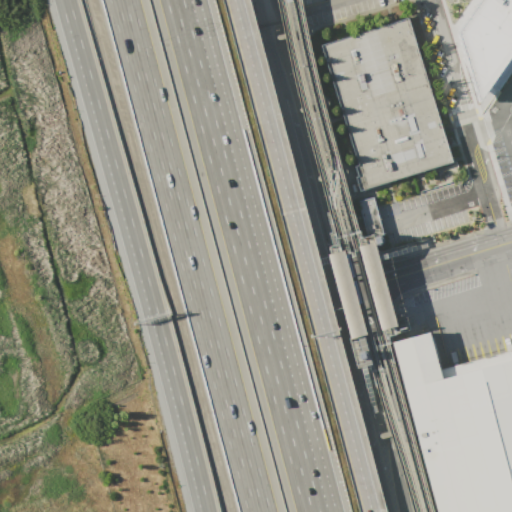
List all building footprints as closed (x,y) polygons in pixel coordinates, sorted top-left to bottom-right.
[(511,66),(496,90),(488,84),(476,102),(468,74),(459,57),(462,56),(454,31),(462,20),(470,3),(472,5),(475,0),(511,0),(511,66)] [(357,190),(450,161),(405,17),(318,44),(356,164),(352,165),(355,175),(353,176),(357,190)] [(355,200),(371,196),(381,234),(365,238),(355,200)] [(372,241),(394,325),(378,329),(355,245),(372,241)] [(325,253),(341,249),(364,333),(348,338),(325,253)] [(435,511),(389,341),(427,331),(437,368),(511,348),(511,511),(435,511)]
